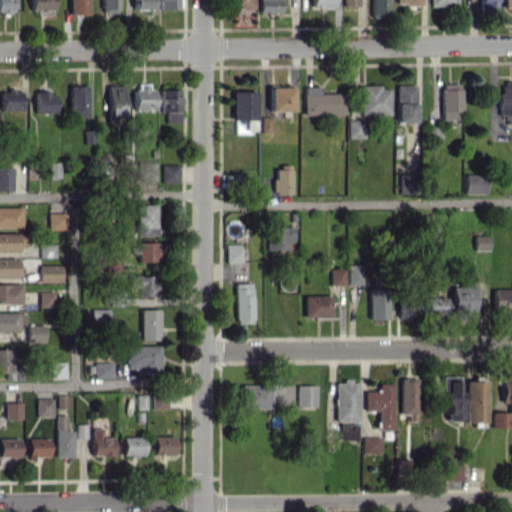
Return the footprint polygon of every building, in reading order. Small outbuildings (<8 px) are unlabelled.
[(0,0),(0,12),(13,12),(12,0),(0,0)] [(52,14),(51,0),(28,0),(29,10),(37,10),(37,15),(52,14)] [(86,0),(67,0),(68,14),(86,13),(86,0)] [(117,0),(100,0),(100,12),(117,13),(117,0)] [(151,8),(150,0),(131,0),(132,9),(151,8)] [(158,0),(158,8),(177,8),(177,0),(158,0)] [(229,0),(229,8),(252,9),(252,0),(229,0)] [(277,0),(256,0),(256,11),(278,12),(277,0)] [(332,0),(309,0),(310,7),(332,8),(332,0)] [(369,0),(370,17),(386,17),(385,0),(369,0)] [(494,0),(477,0),(478,14),(495,13),(494,0)] [(511,0),(501,0),(502,9),(511,8),(511,0)] [(511,123),(511,81),(501,81),(501,92),(497,92),(496,114),(505,114),(505,123),(511,123)] [(134,110),(153,109),(152,83),(133,83),(134,110)] [(440,119),(459,119),(459,83),(439,83),(440,119)] [(123,85),(107,84),(106,116),(122,117),(123,85)] [(394,121),(413,122),(414,85),(395,84),(394,121)] [(86,85),(68,85),(68,116),(86,116),(86,85)] [(388,114),(388,88),(379,88),(379,85),(359,85),(359,114),(388,114)] [(291,110),(290,86),(267,87),(268,110),(291,110)] [(302,115),(343,114),(342,93),(318,93),(318,86),(301,86),(302,115)] [(0,109),(21,109),(20,89),(0,90),(0,109)] [(165,122),(178,122),(178,89),(159,89),(159,111),(165,112),(165,122)] [(54,112),(54,91),(34,92),(34,113),(54,112)] [(255,91),(232,91),(231,132),(255,133),(255,91)] [(270,116),(260,117),(260,132),(270,132),(270,116)] [(362,137),(363,119),(346,119),(346,137),(362,137)] [(48,178),(60,178),(60,162),(48,162),(48,178)] [(155,162),(139,162),(138,180),(154,180),(155,162)] [(161,164),(160,182),(177,183),(178,164),(161,164)] [(0,190),(11,191),(12,167),(0,166),(0,190)] [(289,193),(290,166),(272,166),(272,193),(289,193)] [(398,193),(412,193),(412,174),(398,174),(398,193)] [(464,193),(485,193),(485,174),(464,174),(464,193)] [(135,235),(155,235),(155,204),(135,204),(135,235)] [(0,226),(20,226),(19,206),(0,206),(0,226)] [(47,230),(65,229),(65,212),(46,213),(47,230)] [(291,241),(292,226),(269,226),(268,248),(286,249),(286,241),(291,241)] [(0,250),(18,250),(18,246),(25,246),(25,232),(0,232),(0,250)] [(137,261),(157,262),(158,242),(129,241),(129,252),(137,252),(137,261)] [(54,257),(54,244),(38,244),(38,257),(54,257)] [(224,244),(225,262),(240,261),(240,244),(224,244)] [(360,284),(360,264),(346,265),(347,284),(360,284)] [(38,282),(60,282),(60,265),(38,265),(38,282)] [(343,268),(328,269),(329,285),(343,285),(343,268)] [(153,295),(153,275),(127,275),(127,287),(136,287),(137,296),(153,295)] [(233,283),(234,323),(252,323),(251,282),(233,283)] [(20,284),(0,283),(0,303),(20,304),(20,284)] [(472,316),(471,283),(449,284),(450,317),(472,316)] [(511,288),(491,289),(492,314),(511,313),(511,288)] [(368,319),(387,318),(385,289),(367,289),(368,319)] [(38,290),(37,306),(52,306),(52,290),(38,290)] [(302,295),(303,317),(330,316),(329,295),(302,295)] [(397,316),(414,317),(415,296),(398,295),(397,316)] [(422,297),(423,314),(445,313),(444,297),(422,297)] [(107,309),(90,308),(90,320),(107,320),(107,309)] [(157,309),(138,309),(139,340),(158,339),(157,309)] [(0,331),(17,332),(17,324),(24,324),(24,312),(0,311),(0,331)] [(43,341),(42,324),(25,325),(26,341),(43,341)] [(136,373),(159,373),(158,344),(124,345),(124,368),(136,367),(136,373)] [(5,379),(18,379),(18,364),(11,364),(11,348),(0,348),(0,372),(5,373),(5,379)] [(64,378),(64,361),(49,361),(49,378),(64,378)] [(111,377),(110,362),(92,362),(92,378),(111,377)] [(459,376),(439,376),(440,404),(445,404),(445,420),(460,420),(459,376)] [(406,414),(406,421),(414,421),(415,378),(399,377),(398,413),(406,414)] [(490,412),(490,427),(506,427),(506,417),(511,416),(511,377),(500,377),(499,402),(507,402),(507,412),(490,412)] [(464,380),(465,422),(485,422),(484,380),(464,380)] [(357,381),(334,381),(334,420),(357,421),(357,381)] [(363,390),(363,410),(376,410),(376,429),(391,429),(390,383),(376,383),(376,390),(363,390)] [(269,408),(269,385),(239,384),(239,407),(269,408)] [(315,384),(295,385),(296,407),(315,407),(315,384)] [(66,408),(66,395),(56,394),(56,408),(66,408)] [(152,408),(165,408),(165,396),(151,397),(152,408)] [(35,416),(52,416),(51,397),(34,398),(35,416)] [(21,419),(20,401),(3,402),(4,419),(21,419)] [(356,439),(355,421),(338,421),(338,439),(356,439)] [(85,437),(85,425),(75,424),(75,437),(85,437)] [(101,437),(100,427),(90,428),(91,455),(112,455),(112,437),(101,437)] [(71,457),(72,430),(54,430),(53,456),(71,457)] [(121,454),(142,455),(143,436),(121,436),(121,454)] [(152,454),(173,454),(173,436),(151,436),(152,454)] [(379,453),(379,436),(361,436),(361,453),(379,453)] [(18,457),(18,438),(0,438),(0,464),(11,465),(11,458),(18,457)] [(47,438),(26,438),(26,456),(47,456),(47,438)] [(445,481),(460,481),(460,459),(446,458),(445,481)]
